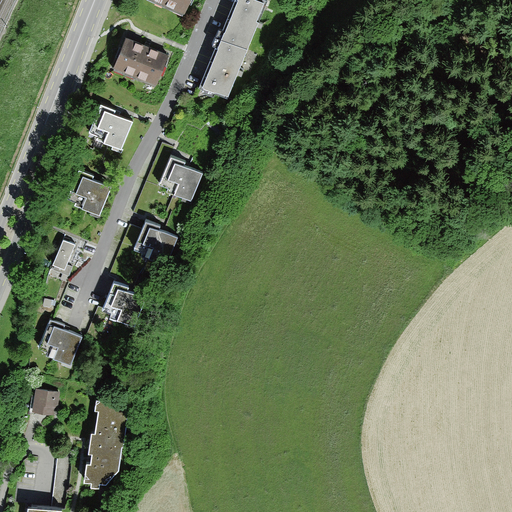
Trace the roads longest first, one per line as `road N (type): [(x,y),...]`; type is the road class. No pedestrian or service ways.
road 1 (residential): [(213,0),(87,290)]
road 2 (primary): [(0,256),(95,0)]
